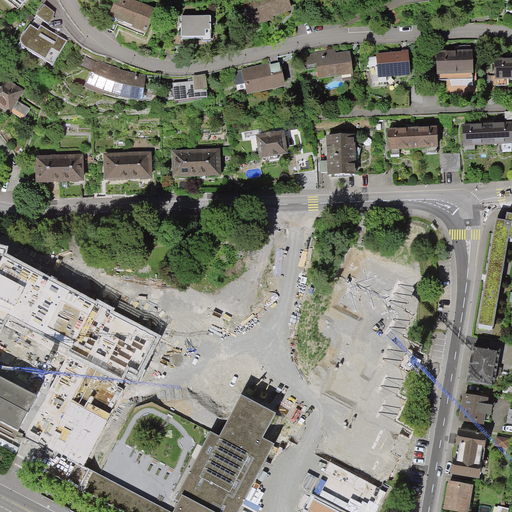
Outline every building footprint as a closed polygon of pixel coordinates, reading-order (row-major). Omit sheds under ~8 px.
[(146,32),(156,8),(137,0),(114,0),(109,15),(132,24),(131,26),(146,32)] [(274,17),(294,11),(290,0),(244,0),(252,26),(275,20),(274,17)] [(25,46),(53,64),(67,41),(55,33),(56,31),(48,24),(54,19),(55,12),(45,4),(33,20),(34,21),(21,38),(22,43),(25,46)] [(211,41),(211,15),(181,16),(182,40),(202,39),(202,41),(211,41)] [(318,78),(354,73),(351,51),(337,53),(336,50),(315,53),(318,78)] [(411,75),(409,50),(402,51),(402,52),(377,54),(379,78),(411,75)] [(447,93),(477,91),(474,51),(437,53),(439,79),(446,78),(447,93)] [(495,79),(511,78),(511,57),(495,58),(495,79)] [(141,101),(145,76),(118,69),(96,60),(85,83),(103,91),(121,97),(141,101)] [(246,94),(285,86),(280,61),(234,70),(237,85),(244,84),(246,94)] [(208,97),(206,74),(192,75),(193,80),(173,82),(175,100),(208,97)] [(18,101),(25,90),(2,76),(0,79),(0,107),(10,114),(11,112),(23,119),(30,108),(18,101)] [(462,146),(511,144),(511,122),(462,124),(462,146)] [(390,149),(438,147),(437,126),(389,128),(390,149)] [(260,158),(287,154),(284,131),(257,135),(260,158)] [(327,174),(356,174),(355,136),(326,137),(327,174)] [(222,174),(221,149),(172,151),(173,176),(222,174)] [(153,178),(152,152),(103,154),(104,179),(153,178)] [(443,153),(443,170),(462,169),(461,152),(443,153)] [(85,181),(84,155),(35,157),(36,182),(85,181)] [(478,325),(493,327),(509,238),(511,221),(506,221),(497,219),(495,229),(488,269),(478,325)] [(269,292),(300,300),(317,230),(286,223),(269,292)] [(218,362),(236,328),(202,311),(164,291),(147,325),(218,362)] [(273,330),(294,332),(296,314),(248,310),(247,328),(273,330)] [(503,370),(511,371),(511,353),(506,352),(503,370)] [(466,384),(488,387),(493,357),(472,353),(466,384)] [(0,417),(19,428),(35,397),(0,379),(0,417)] [(265,437),(278,412),(269,407),(241,392),(219,434),(210,429),(172,501),(175,503),(170,511),(73,462),(81,445),(46,427),(29,461),(124,511),(239,511),(263,469),(277,444),(265,437)] [(459,423),(483,426),(487,398),(462,395),(459,423)] [(454,454),(481,460),(485,437),(458,433),(454,454)] [(495,445),(508,447),(510,438),(497,436),(495,445)] [(481,460),(454,454),(451,476),(477,480),(481,460)] [(344,480),(353,485),(362,469),(366,461),(357,457),(344,480)] [(443,511),(467,511),(470,487),(447,484),(443,511)] [(69,511),(70,511),(54,503),(52,507),(61,511),(69,511)]
